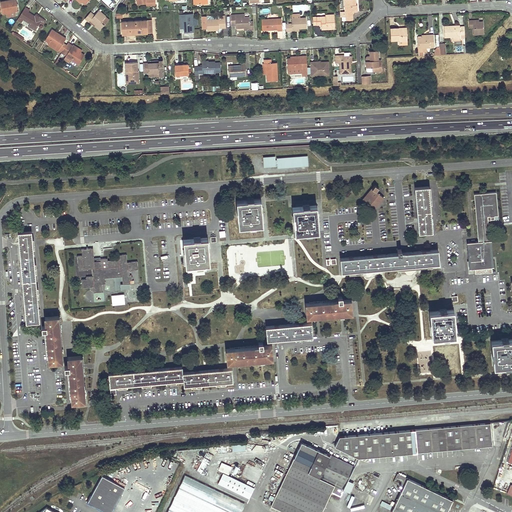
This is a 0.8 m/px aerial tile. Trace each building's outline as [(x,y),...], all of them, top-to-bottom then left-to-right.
[(12,0),(13,1),(7,2),(7,1),(0,2),(2,14),(9,13),(16,11),(18,11),(16,0),(12,0)] [(343,0),(345,20),(353,20),(352,12),(357,12),(357,5),(356,5),(355,0),(343,0)] [(37,28),(40,23),(43,19),(38,16),(37,18),(35,16),(29,12),(24,10),(24,9),(19,17),(18,20),(21,22),(23,19),(30,24),(37,28)] [(100,29),(102,27),(104,25),(101,22),(106,16),(99,10),(94,15),(91,12),(85,19),(89,22),(90,20),(100,29)] [(182,28),(184,28),(185,28),(185,32),(193,32),(192,14),(180,15),(181,22),(182,22),(182,28)] [(250,22),(250,19),(249,17),(244,17),(235,18),(235,15),(230,15),(231,25),(236,25),(236,28),(244,28),(250,27),(250,22)] [(313,25),(317,25),(321,24),(321,29),(334,29),(334,15),(325,15),(325,17),(313,17),(313,25)] [(219,20),(206,20),(206,16),(201,17),(202,29),(207,29),(207,31),(219,30),(219,29),(219,28),(219,23),(221,23),(222,28),(226,28),(225,16),(219,16),(219,20)] [(277,31),(280,31),(282,31),(281,18),(261,20),(262,30),(277,30),(277,31)] [(299,29),(303,29),(307,28),(306,18),(291,18),(292,23),(285,24),(286,31),(292,31),(292,29),(299,29)] [(122,35),(137,34),(145,33),(144,20),(121,21),(122,35)] [(144,20),(145,33),(153,33),(152,20),(144,20)] [(473,20),(471,21),(469,21),(469,28),(473,28),(474,35),(483,34),(482,22),(478,22),(473,22),(473,20)] [(253,30),(253,22),(250,22),(250,27),(244,28),(244,30),(253,30)] [(454,37),(460,37),(460,38),(465,38),(465,35),(464,27),(460,27),(460,26),(444,26),(445,37),(449,37),(451,37),(454,37)] [(399,41),(403,41),(407,41),(407,30),(398,31),(398,28),(390,29),(391,40),(399,40),(399,41)] [(59,50),(62,52),(67,44),(64,42),(66,39),(62,36),(62,38),(57,34),(57,33),(52,30),(45,40),(49,43),(56,47),(55,48),(54,49),(58,51),(59,50)] [(418,49),(419,49),(423,48),(434,48),(433,35),(421,35),(422,37),(417,37),(418,49)] [(72,46),(68,43),(67,44),(62,52),(62,53),(66,56),(71,60),(79,65),(84,55),(80,53),(72,47),(72,46)] [(370,56),(371,56),(373,56),(373,61),(370,61),(366,61),(366,68),(372,67),(372,72),(382,71),(381,62),(378,62),(378,60),(377,51),(370,52),(370,56)] [(339,57),(339,56),(339,55),(335,56),(335,63),(339,63),(340,74),(351,73),(350,63),(350,56),(344,57),(339,57)] [(288,69),(295,69),(302,68),(302,71),(302,73),(302,74),(307,74),(307,71),(306,60),(302,60),(301,58),(291,58),(287,58),(288,69)] [(278,81),(277,72),(277,63),(271,63),(271,59),(264,59),(264,63),(266,63),(267,74),(267,81),(278,81)] [(158,61),(158,62),(158,63),(148,63),(143,64),(143,73),(149,73),(160,72),(160,76),(164,76),(164,72),(163,60),(158,61)] [(215,61),(212,62),(209,62),(208,61),(202,61),(202,66),(194,67),(195,74),(195,77),(199,77),(199,74),(204,73),(214,73),(215,73),(215,61)] [(129,71),(129,76),(129,81),(139,80),(138,70),(137,62),(126,63),(126,71),(129,71)] [(314,64),(314,63),(314,62),(310,62),(311,76),(328,75),(328,62),(320,62),(320,64),(314,64)] [(188,64),(181,64),(175,65),(175,76),(189,75),(188,64)] [(233,66),(228,66),(229,77),(230,77),(245,76),(246,76),(246,64),(241,64),(241,66),(240,66),(233,66)] [(129,76),(129,71),(126,71),(127,84),(139,83),(139,80),(129,81),(129,76)] [(263,157),(264,167),(276,166),(275,156),(263,157)] [(308,166),(307,161),(307,156),(277,158),(278,168),(308,166)] [(376,191),(377,190),(379,188),(375,185),(363,199),(375,209),(384,198),(376,191)] [(432,231),(431,222),(429,223),(429,219),(431,219),(429,198),(427,198),(427,195),(429,195),(428,186),(415,187),(416,196),(417,196),(417,198),(416,198),(417,220),(419,220),(419,222),(418,222),(418,232),(425,232),(432,231)] [(478,228),(479,241),(489,240),(487,216),(496,215),(494,192),(475,194),(478,228)] [(263,224),(262,219),(262,215),(260,215),(259,211),(258,211),(258,208),(261,208),(260,198),(236,201),(237,209),(239,209),(239,213),(239,217),(238,217),(239,226),(263,224)] [(318,222),(316,222),(315,217),(314,214),(317,214),(316,205),(292,207),(293,216),(295,216),(295,220),(296,224),(294,224),(295,233),(307,232),(319,231),(318,222)] [(26,323),(33,322),(40,322),(39,313),(36,313),(36,310),(39,310),(37,292),(34,292),(34,289),(37,289),(35,268),(32,268),(32,265),(35,265),(33,244),(30,244),(30,240),(32,240),(32,231),(18,232),(19,242),(20,241),(20,243),(19,243),(21,266),(22,266),(23,267),(21,267),(23,290),(25,290),(25,291),(23,292),(25,310),(27,310),(27,312),(25,312),(26,323)] [(183,256),(184,265),(189,265),(189,270),(200,269),(200,264),(206,263),(210,263),(208,250),(206,250),(205,247),(208,247),(207,237),(182,239),(183,252),(184,252),(185,256),(183,256)] [(474,240),(473,240),(471,240),(472,242),(471,242),(468,242),(469,246),(467,246),(468,261),(470,261),(470,268),(475,267),(492,266),(491,260),(491,257),(489,240),(479,241),(478,241),(475,242),(474,240)] [(107,258),(100,259),(100,261),(94,262),(94,258),(93,249),(93,248),(88,248),(88,247),(86,247),(86,248),(81,249),(82,255),(78,256),(79,270),(92,269),(93,276),(86,277),(86,279),(82,279),(82,288),(94,287),(94,292),(102,291),(101,284),(105,283),(104,280),(104,277),(113,277),(122,276),(123,280),(123,284),(130,283),(129,280),(132,280),(131,275),(129,275),(128,270),(138,269),(137,261),(127,262),(126,254),(118,255),(118,259),(107,260),(107,258)] [(353,257),(353,258),(353,259),(351,259),(351,257),(340,258),(341,272),(349,271),(362,270),(374,269),(378,269),(397,267),(431,264),(439,263),(438,250),(426,251),(426,252),(424,253),(424,251),(401,253),(401,249),(397,249),(398,253),(377,255),(377,257),(375,257),(374,255),(353,257)] [(113,277),(104,277),(104,280),(113,279),(114,290),(121,290),(120,280),(123,280),(122,276),(113,277)] [(124,293),(111,294),(112,305),(125,303),(124,293)] [(342,301),(342,299),(342,297),(338,297),(338,301),(318,303),(318,304),(316,304),(315,303),(305,304),(307,317),(315,316),(319,316),(328,315),(335,315),(352,313),(351,300),(342,301)] [(455,331),(455,326),(452,327),(452,322),(451,319),(454,319),(454,310),(430,312),(430,321),(432,321),(432,325),(432,329),(431,329),(431,337),(455,335),(455,331)] [(50,350),(50,351),(50,352),(48,352),(49,363),(62,362),(62,353),(61,349),(60,333),(58,316),(45,317),(46,326),(42,327),(42,330),(46,330),(48,350),(50,350)] [(267,340),(271,340),(275,339),(275,337),(279,337),(279,339),(289,338),(300,337),(300,335),(303,335),(303,337),(312,336),(311,323),(302,323),(302,325),(301,325),(300,324),(278,326),(278,328),(276,328),(276,326),(266,327),(267,340)] [(493,366),(505,365),(511,364),(511,339),(506,340),(491,341),(492,350),(494,350),(494,354),(494,357),(492,357),(493,366)] [(237,351),(236,349),(236,348),(226,349),(227,363),(236,362),(240,362),(250,361),(255,361),(273,359),(272,345),(263,346),(262,342),(258,343),(259,346),(238,348),(238,350),(237,351)] [(73,392),(71,392),(72,403),(85,401),(84,393),(84,389),(83,373),(81,356),(68,357),(68,366),(65,366),(65,370),(69,370),(71,390),(72,390),(73,392)] [(110,387),(116,386),(122,385),(122,384),(126,383),(126,385),(147,383),(147,381),(150,381),(150,383),(171,381),(171,379),(174,379),(174,381),(184,380),(184,386),(197,385),(196,382),(199,382),(199,384),(221,383),(220,380),(223,380),(224,382),(233,382),(232,368),(223,369),(223,371),(221,371),(221,369),(198,371),(198,373),(197,373),(197,371),(183,372),(182,367),(173,367),(173,369),(172,370),(171,368),(149,370),(149,372),(147,372),(147,370),(125,372),(125,374),(124,374),(122,372),(109,373),(110,387)] [(334,446),(346,452),(358,457),(492,445),(490,423),(339,436),(334,446)] [(296,453),(290,464),(343,489),(347,480),(351,473),(354,466),(330,455),(330,456),(301,442),(296,453)] [(231,451),(245,451),(245,443),(231,443),(231,451)] [(290,464),(270,506),(283,511),(321,511),(331,492),(340,496),(343,489),(290,464)] [(254,488),(223,472),(218,483),(249,498),(254,488)] [(394,482),(398,485),(403,487),(399,496),(391,511),(446,511),(453,500),(407,478),(407,479),(398,474),(394,482)] [(111,511),(125,487),(102,475),(90,496),(87,502),(105,511),(111,511)] [(239,511),(244,503),(186,475),(180,486),(234,511),(239,511)] [(354,483),(347,480),(343,489),(350,492),(354,483)] [(234,511),(180,486),(175,497),(207,511),(234,511)] [(207,511),(175,497),(170,507),(179,511),(207,511)] [(394,501),(392,500),(390,504),(382,500),(380,505),(390,509),(394,501)]
